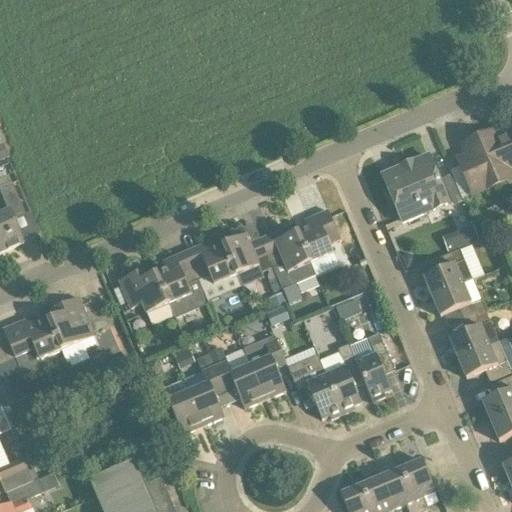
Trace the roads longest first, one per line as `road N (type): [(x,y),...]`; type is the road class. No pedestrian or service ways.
road 1 (residential): [(0,295),(339,153)]
road 2 (residential): [(444,408),(339,153)]
road 3 (residential): [(339,153),(511,79)]
road 4 (residential): [(329,458),(306,441),(247,439),(225,477),(235,511)]
road 5 (residential): [(444,408),(329,458)]
